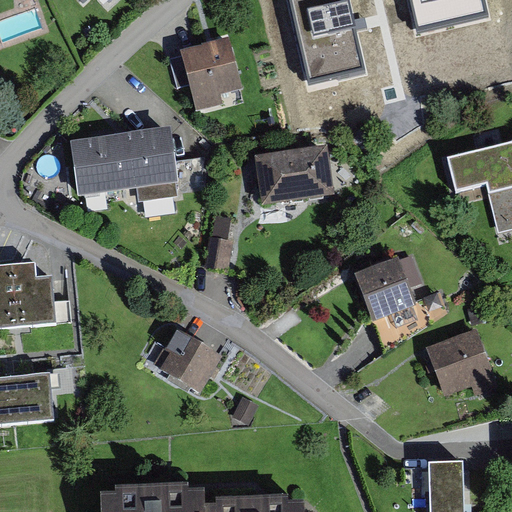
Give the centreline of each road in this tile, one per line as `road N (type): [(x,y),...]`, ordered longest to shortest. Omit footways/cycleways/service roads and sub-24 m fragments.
road 1 (residential): [(0,199),(285,355),(401,452),(511,453)]
road 2 (residential): [(190,0),(93,82),(0,181)]
